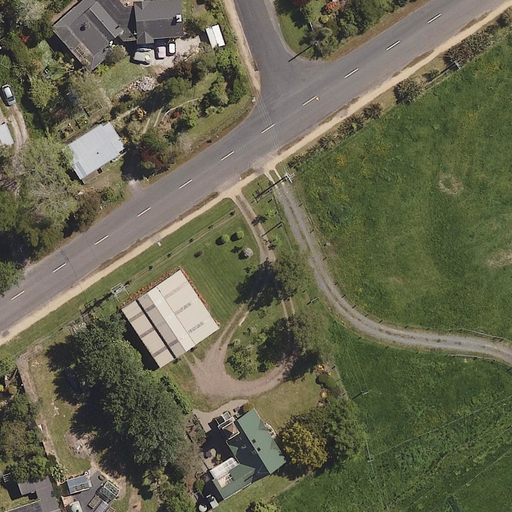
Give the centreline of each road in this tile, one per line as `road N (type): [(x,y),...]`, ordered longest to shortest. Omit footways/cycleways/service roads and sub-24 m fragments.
road 1 (residential): [(0,307),(292,112)]
road 2 (residential): [(292,112),(464,0)]
